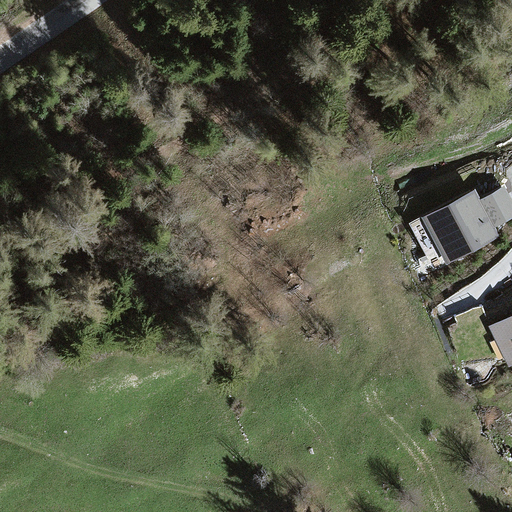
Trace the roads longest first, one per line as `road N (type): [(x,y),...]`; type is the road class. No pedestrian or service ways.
road 1 (track): [(354,0),(270,79),(0,244)]
road 2 (track): [(258,511),(0,436)]
